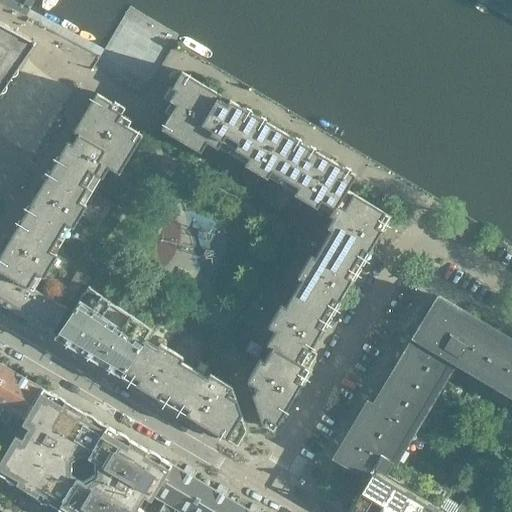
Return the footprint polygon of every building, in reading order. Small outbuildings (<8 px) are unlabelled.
[(50,17),(60,0),(37,0),(33,8),(50,17)] [(511,0),(484,0),(511,15),(511,0)] [(0,90),(35,40),(0,21),(0,90)] [(254,115),(230,101),(229,100),(226,104),(217,99),(220,95),(181,71),(171,88),(169,86),(163,97),(170,101),(164,111),(169,114),(160,129),(199,152),(205,142),(216,148),(221,141),(234,149),(254,115)] [(118,173),(141,134),(116,119),(120,112),(110,106),(112,103),(96,93),(72,132),(77,135),(76,135),(77,135),(72,143),(71,143),(67,141),(52,167),(86,187),(94,174),(101,178),(107,167),(118,173)] [(284,178),(304,144),(254,115),(234,149),(248,157),(243,164),(266,178),(270,171),(284,178)] [(346,189),(354,174),(304,144),(284,178),(297,186),(293,194),(315,207),(320,200),(332,207),(328,215),(332,217),(348,190),(346,189)] [(85,205),(78,200),(86,187),(52,167),(23,216),(57,236),(65,223),(72,227),(85,205)] [(359,265),(389,215),(348,190),(332,217),(326,227),(330,230),(322,243),(359,265)] [(56,254),(49,250),(57,236),(23,216),(0,254),(0,268),(28,285),(35,272),(43,277),(56,254)] [(329,315),(359,265),(322,243),(314,257),(310,254),(296,277),(300,279),(292,293),(329,315)] [(427,268),(431,261),(424,257),(421,264),(427,268)] [(58,302),(28,285),(0,268),(0,304),(50,334),(81,283),(85,285),(90,278),(77,270),(58,302)] [(144,340),(151,330),(89,288),(90,287),(88,286),(87,288),(79,300),(77,302),(78,302),(56,334),(54,336),(55,336),(55,337),(120,376),(144,340)] [(300,364),(301,363),(329,315),(292,293),(284,306),(280,304),(267,326),(274,330),(265,345),(271,348),(271,347),(300,364)] [(393,461),(453,360),(511,394),(511,340),(437,296),(372,405),(367,402),(334,456),(336,457),(332,463),(343,469),(347,464),(367,476),(381,453),(393,461)] [(171,406),(193,369),(179,361),(182,357),(159,343),(157,347),(144,340),(120,376),(171,406)] [(272,430),(309,368),(301,363),(300,364),(271,347),(271,348),(263,361),(259,358),(246,380),(261,424),(272,430)] [(31,404),(41,387),(8,368),(0,381),(0,421),(5,424),(12,412),(23,419),(27,413),(29,409),(31,404)] [(246,429),(238,407),(231,386),(209,373),(206,377),(193,369),(171,406),(236,445),(246,429)] [(0,510),(3,511),(142,511),(152,495),(170,464),(171,465),(171,464),(172,465),(172,464),(41,387),(31,404),(29,409),(27,413),(23,419),(0,458),(0,510)] [(434,511),(439,504),(446,492),(393,461),(381,453),(367,476),(364,481),(362,480),(361,481),(362,481),(358,488),(358,487),(357,488),(359,489),(347,510),(350,511),(434,511)] [(181,511),(187,511),(205,484),(172,464),(172,465),(171,464),(171,465),(170,464),(152,495),(164,501),(157,511),(173,511),(176,509),(181,511)] [(232,511),(237,503),(205,484),(187,511),(232,511)] [(252,511),(237,503),(232,511),(252,511)]
